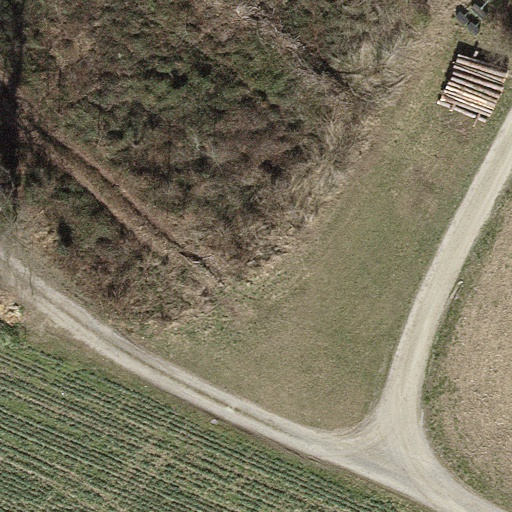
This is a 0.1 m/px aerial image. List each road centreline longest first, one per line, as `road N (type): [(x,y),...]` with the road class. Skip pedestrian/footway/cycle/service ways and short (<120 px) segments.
road 1 (track): [(459,511),(197,406),(0,262)]
road 2 (track): [(511,148),(412,357),(407,426),(430,480),(468,511)]
